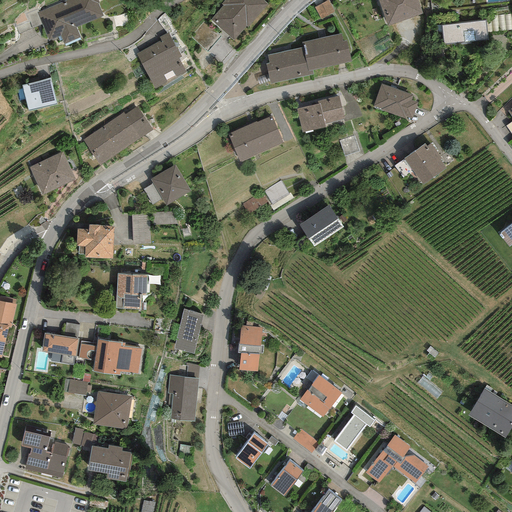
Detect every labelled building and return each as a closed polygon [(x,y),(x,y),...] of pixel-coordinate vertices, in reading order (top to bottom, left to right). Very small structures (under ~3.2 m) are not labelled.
[(94,0),(73,0),(38,14),(49,41),(60,36),(65,46),(81,39),(76,28),(102,17),(94,0)] [(257,0),(229,0),(210,20),(233,42),(266,8),(257,0)] [(418,0),(375,0),(385,28),(424,15),(418,0)] [(326,3),(312,9),(318,23),(332,17),(326,3)] [(484,23),(441,28),(444,47),(487,41),(484,23)] [(161,44),(135,59),(154,91),(189,70),(168,35),(159,40),(161,44)] [(297,51),(263,58),(265,65),(261,66),(266,88),(310,79),(307,74),(348,65),(342,35),(295,45),(297,51)] [(34,84),(21,87),(28,113),(57,107),(51,81),(39,83),(38,81),(33,82),(34,84)] [(410,99),(378,87),(368,111),(407,126),(414,107),(408,105),(410,99)] [(336,101),(293,112),(299,136),(342,125),(336,101)] [(141,105),(87,140),(103,164),(157,129),(141,105)] [(269,119),(224,140),(236,167),(282,146),(269,119)] [(428,146),(402,163),(419,189),(445,171),(428,146)] [(81,177),(66,150),(34,167),(48,194),(81,177)] [(180,164),(153,178),(156,184),(146,189),(154,203),(167,196),(171,202),(193,189),(180,164)] [(280,185),(265,194),(273,206),(288,197),(280,185)] [(326,207),(294,227),(309,250),(340,230),(326,207)] [(178,209),(153,211),(154,225),(179,223),(178,209)] [(151,214),(132,214),(132,262),(183,261),(182,243),(151,243),(151,214)] [(511,218),(499,229),(509,241),(511,239),(511,218)] [(114,221),(79,221),(79,247),(113,248),(114,221)] [(150,272),(116,270),(115,294),(125,295),(124,304),(142,304),(142,288),(150,288),(150,272)] [(19,302),(0,297),(0,299),(0,354),(6,356),(19,302)] [(203,310),(182,306),(175,345),(196,349),(203,310)] [(77,330),(79,323),(65,320),(64,327),(77,330)] [(259,328),(238,325),(234,369),(254,371),(259,328)] [(79,338),(47,334),(44,350),(64,352),(63,361),(76,363),(79,338)] [(128,339),(101,336),(97,368),(125,372),(126,369),(141,371),(144,348),(127,345),(128,339)] [(92,359),(95,343),(81,341),(78,356),(92,359)] [(198,375),(198,362),(187,362),(186,375),(198,375)] [(202,377),(171,374),(169,393),(177,394),(175,416),(197,419),(202,377)] [(339,392),(315,375),(296,400),(321,417),(339,392)] [(89,382),(71,379),(69,392),(87,394),(89,382)] [(511,419),(511,401),(486,384),(469,409),(504,432),(511,419)] [(136,395),(100,391),(96,423),(132,427),(136,395)] [(374,419),(353,403),(347,410),(352,414),(331,439),(343,449),(365,423),(368,426),(374,419)] [(55,432),(29,425),(24,445),(33,447),(27,466),(63,476),(69,453),(51,448),(55,432)] [(96,432),(77,427),(73,442),(93,447),(96,432)] [(317,443),(300,430),(293,439),(310,452),(317,443)] [(263,442),(248,432),(230,457),(246,468),(263,442)] [(427,466),(393,438),(364,473),(378,484),(392,467),(412,484),(427,466)] [(113,446),(97,444),(94,467),(112,470),(111,475),(131,479),(136,450),(127,449),(128,444),(114,442),(113,446)] [(300,470),(288,460),(268,485),(281,494),(300,470)] [(330,511),(342,497),(328,486),(310,511),(330,511)] [(144,500),(143,506),(153,508),(154,502),(144,500)]
